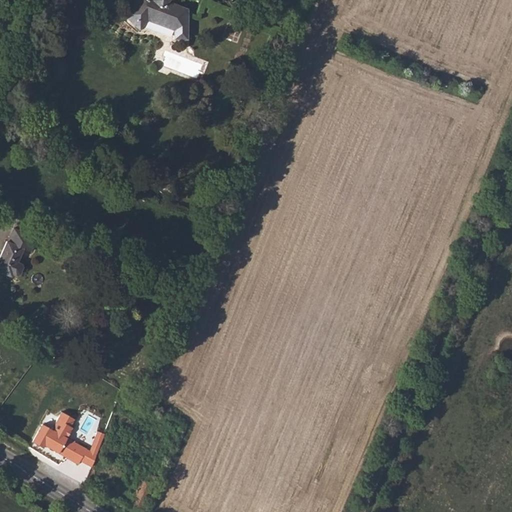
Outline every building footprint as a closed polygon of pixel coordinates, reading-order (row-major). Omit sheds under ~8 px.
[(135,0),(124,14),(133,23),(139,16),(148,20),(174,29),(174,38),(187,38),(187,11),(167,3),(166,1),(166,0),(135,0)] [(133,23),(140,29),(148,20),(139,16),(133,23)] [(0,260),(0,270),(11,275),(24,248),(31,251),(37,237),(14,227),(8,241),(6,240),(0,254),(0,256),(2,257),(0,260)] [(73,407),(80,411),(85,403),(78,398),(73,407)] [(31,441),(42,447),(44,445),(78,465),(87,449),(67,438),(74,424),(72,423),(75,418),(65,412),(63,414),(60,413),(52,428),(42,423),(31,441)] [(131,503),(144,509),(158,477),(150,473),(146,481),(141,479),(131,503)]
